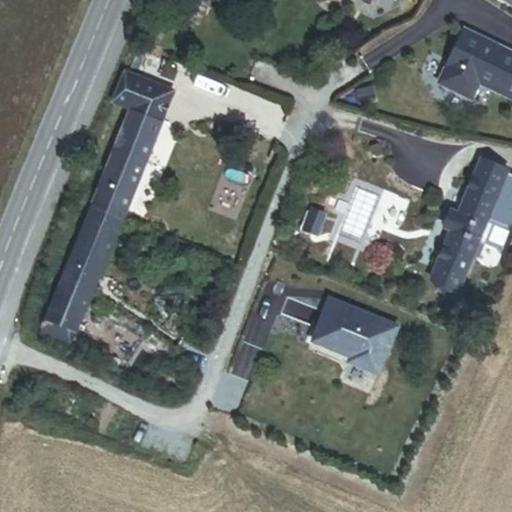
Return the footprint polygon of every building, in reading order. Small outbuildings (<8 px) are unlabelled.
[(191,0),(185,14),(200,22),(211,0),(191,0)] [(511,53),(464,30),(439,82),(471,98),(479,82),(511,98),(511,53)] [(162,124),(175,93),(125,72),(112,103),(133,112),(162,124)] [(92,211),(122,223),(162,124),(133,112),(92,211)] [(509,251),(511,242),(511,173),(483,161),(460,215),(453,212),(447,225),(454,228),(431,282),(460,294),(483,240),(509,251)] [(41,334),(71,347),(122,223),(92,211),(41,334)] [(323,219),(311,214),(302,235),(314,240),(323,219)] [(397,327),(330,299),(312,341),(351,356),(349,361),(378,373),(397,327)]
